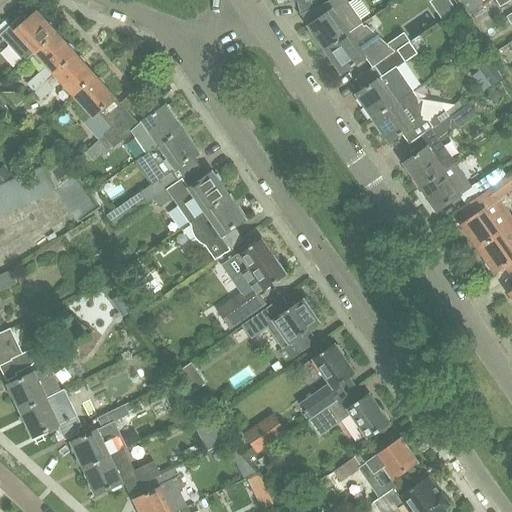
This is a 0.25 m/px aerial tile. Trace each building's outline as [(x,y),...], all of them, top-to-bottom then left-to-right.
[(318,39),(315,41),(321,50),(324,48),(326,50),(351,34),(364,24),(365,24),(365,23),(363,24),(348,2),(349,0),(348,0),(347,0),(346,1),(344,0),(332,0),(302,15),(302,16),(303,16),(310,26),(309,27),(310,28),(318,39)] [(471,12),(476,20),(486,13),(481,6),(471,12)] [(0,33),(26,62),(36,53),(58,32),(38,11),(29,19),(24,14),(11,26),(7,21),(0,26),(0,33)] [(351,34),(326,50),(343,74),(342,75),(343,75),(366,60),(368,58),(373,58),(378,65),(398,52),(410,43),(403,33),(387,44),(377,51),(366,35),(369,32),(364,25),(351,34)] [(465,35),(472,45),(480,39),(473,29),(465,35)] [(27,83),(35,92),(48,80),(55,74),(77,54),(58,32),(36,53),(47,65),(27,83)] [(364,90),(356,95),(373,120),(413,92),(396,68),(394,64),(403,58),(405,61),(417,53),(410,43),(398,52),(378,65),(373,69),(357,80),(364,90)] [(72,93),(74,96),(96,75),(77,54),(55,74),(60,80),(65,86),(72,93)] [(489,59),(478,67),(479,68),(490,84),(491,85),(502,77),(489,59)] [(94,118),(100,113),(117,98),(96,75),(74,96),(94,118)] [(53,86),(48,80),(35,92),(40,97),(53,86)] [(16,109),(24,101),(14,90),(0,91),(16,109)] [(410,145),(422,136),(450,116),(444,108),(429,118),(426,117),(424,114),(426,99),(421,98),(415,90),(413,92),(373,120),(390,144),(402,135),(410,145)] [(100,113),(99,113),(112,128),(113,128),(129,113),(128,113),(119,103),(118,102),(115,99),(100,113)] [(429,147),(404,165),(421,188),(446,171),(454,165),(437,140),(456,128),(455,126),(475,113),(471,107),(477,102),(475,99),(463,107),(450,116),(422,136),(429,147)] [(139,124),(132,130),(148,154),(184,129),(167,103),(151,114),(143,120),(142,121),(139,124)] [(104,136),(99,140),(107,149),(108,148),(112,144),(114,146),(132,130),(139,124),(129,113),(113,128),(112,128),(104,136)] [(148,154),(147,155),(163,178),(142,192),(150,202),(156,198),(180,181),(173,172),(201,152),(184,129),(148,154)] [(5,165),(0,168),(0,185),(13,176),(5,165)] [(48,165),(38,170),(47,192),(58,187),(48,165)] [(446,171),(421,188),(438,212),(459,197),(462,195),(470,189),(470,188),(454,165),(446,171)] [(466,206),(472,202),(490,189),(507,177),(499,167),(471,186),(472,188),(462,195),(459,197),(466,206)] [(27,175),(37,197),(47,192),(38,170),(27,175)] [(180,181),(168,190),(173,197),(191,223),(207,213),(231,195),(214,171),(191,188),(184,179),(180,181)] [(78,173),(58,187),(67,200),(87,186),(78,173)] [(27,175),(17,180),(26,202),(37,197),(27,175)] [(6,184),(16,207),(26,202),(17,180),(6,184)] [(6,184),(0,187),(0,199),(5,212),(16,207),(6,184)] [(87,186),(67,200),(74,211),(95,197),(87,186)] [(467,222),(462,225),(479,249),(503,232),(511,225),(511,220),(497,199),(490,189),(472,202),(466,206),(474,218),(467,222)] [(216,260),(246,239),(237,226),(248,219),(231,195),(191,223),(216,260)] [(102,207),(95,197),(74,211),(81,222),(102,207)] [(133,199),(108,215),(116,226),(140,209),(133,199)] [(503,232),(479,249),(496,274),(507,267),(511,274),(511,225),(503,232)] [(241,293),(218,310),(231,329),(268,303),(261,294),(289,275),(264,239),(241,255),(248,266),(230,278),(241,293)] [(0,274),(0,289),(14,282),(9,271),(0,274)] [(310,331),(321,323),(312,310),(315,308),(307,296),(291,307),(284,297),(244,325),(253,337),(268,326),(283,347),(279,350),(288,363),(317,342),(310,331)] [(20,355),(11,359),(3,342),(10,338),(7,331),(0,334),(0,369),(6,381),(18,375),(17,373),(32,366),(32,365),(36,363),(35,361),(48,354),(43,344),(20,355)] [(74,343),(49,355),(56,367),(68,361),(68,360),(80,354),(74,343)] [(310,419),(330,406),(356,388),(349,377),(355,373),(342,354),(344,353),(339,345),(337,346),(335,344),(313,358),(331,384),(300,406),(310,419)] [(272,366),(277,374),(284,370),(279,362),(272,366)] [(9,385),(22,412),(49,399),(60,394),(47,368),(36,373),(36,372),(9,385)] [(162,390),(166,398),(177,393),(173,385),(162,390)] [(330,406),(310,419),(315,427),(327,419),(332,427),(351,414),(368,438),(390,423),(388,420),(390,418),(384,410),(382,412),(369,393),(363,397),(356,388),(330,406)] [(49,399),(22,412),(23,415),(27,421),(35,438),(49,431),(58,427),(64,440),(79,432),(77,428),(73,420),(77,418),(65,391),(63,392),(60,394),(49,399)] [(207,402),(214,411),(226,403),(220,393),(207,402)] [(130,402),(97,418),(101,425),(133,410),(130,402)] [(197,434),(214,426),(203,413),(190,420),(197,434)] [(247,434),(255,445),(258,451),(286,432),(274,415),(247,434)] [(78,453),(85,470),(124,451),(125,450),(126,450),(113,424),(98,431),(97,429),(72,441),(74,446),(78,453)] [(365,449),(333,471),(341,481),(357,469),(359,469),(366,480),(378,497),(385,493),(386,493),(397,486),(393,479),(417,462),(400,437),(371,457),(366,450),(365,449)] [(231,465),(235,463),(244,458),(237,450),(226,456),(231,465)] [(124,451),(85,470),(98,495),(111,489),(121,484),(124,483),(131,496),(136,494),(143,491),(141,486),(160,477),(158,472),(153,462),(134,471),(124,451)] [(135,500),(140,511),(176,511),(187,507),(179,490),(185,487),(176,469),(162,476),(166,485),(135,500)] [(253,490),(264,485),(259,474),(247,479),(253,490)] [(386,493),(385,493),(378,497),(375,499),(383,511),(395,511),(400,509),(401,511),(444,511),(443,509),(449,505),(442,494),(440,495),(428,477),(412,488),(408,481),(398,488),(397,486),(386,493)]
